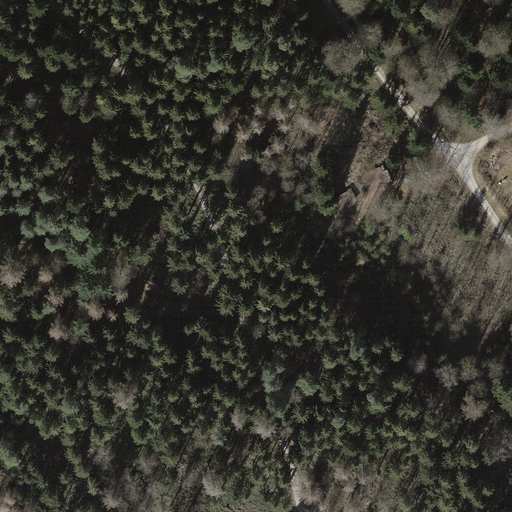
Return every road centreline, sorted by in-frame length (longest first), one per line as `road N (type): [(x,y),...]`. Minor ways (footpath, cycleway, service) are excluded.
road 1 (track): [(303,511),(182,149),(152,103),(51,0)]
road 2 (track): [(451,159),(326,0)]
